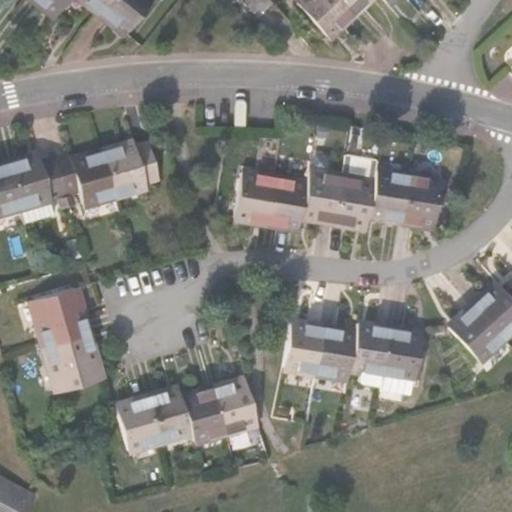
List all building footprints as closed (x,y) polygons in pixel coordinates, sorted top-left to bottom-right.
[(84,0),(111,21),(127,0),(84,0)] [(299,0),(319,19),(338,0),(299,0)] [(143,175),(142,173),(159,167),(149,137),(134,142),(132,137),(92,149),(104,187),(143,175)] [(69,198),(104,187),(92,149),(57,160),(55,152),(40,156),(49,188),(64,183),(69,198)] [(20,197),(49,188),(40,156),(26,161),(24,155),(0,161),(0,169),(10,198),(19,195),(20,197)] [(358,209),(404,216),(411,171),(364,164),(363,177),(358,209)] [(225,214),(256,219),(264,172),(231,167),(225,214)] [(293,211),(326,216),(332,173),(299,168),(298,178),(293,211)] [(0,200),(10,198),(0,169),(0,200)] [(404,216),(438,222),(444,177),(411,171),(404,216)] [(291,224),(293,211),(298,178),(264,172),(256,219),(291,224)] [(357,220),(358,209),(363,177),(332,173),(326,216),(357,220)] [(504,322),(511,314),(511,280),(504,272),(497,264),(473,288),(504,322)] [(37,339),(81,325),(66,281),(22,295),(37,339)] [(482,345),(504,322),(473,288),(449,311),(482,345)] [(348,351),(378,357),(390,312),(360,306),(356,320),(348,351)] [(283,349),(314,355),(321,313),(291,307),(283,349)] [(378,357),(412,364),(421,318),(390,312),(378,357)] [(346,361),(348,351),(356,320),(321,313),(314,355),(346,361)] [(54,386),(98,371),(81,325),(37,339),(54,386)] [(224,422),(251,413),(237,369),(211,378),(224,422)] [(191,432),(224,422),(211,378),(178,389),(188,422),(191,432)] [(157,433),(188,422),(178,389),(175,379),(144,389),(157,433)] [(128,442),(157,433),(144,389),(113,398),(128,442)] [(0,511),(25,511),(34,496),(0,478),(0,511)]
